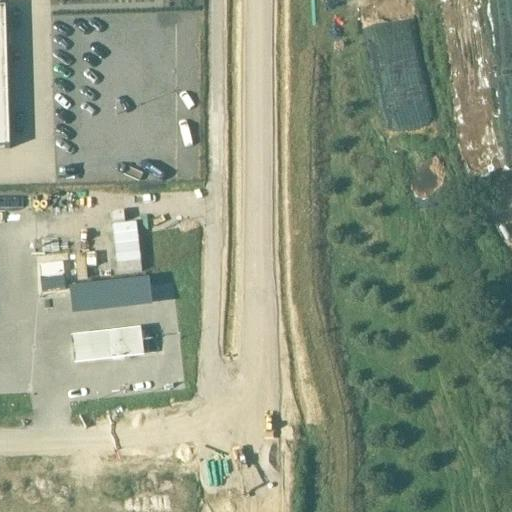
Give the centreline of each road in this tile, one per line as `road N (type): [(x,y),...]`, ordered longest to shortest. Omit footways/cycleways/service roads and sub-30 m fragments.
road 1 (tertiary): [(255,434),(259,0)]
road 2 (residential): [(0,440),(255,434)]
